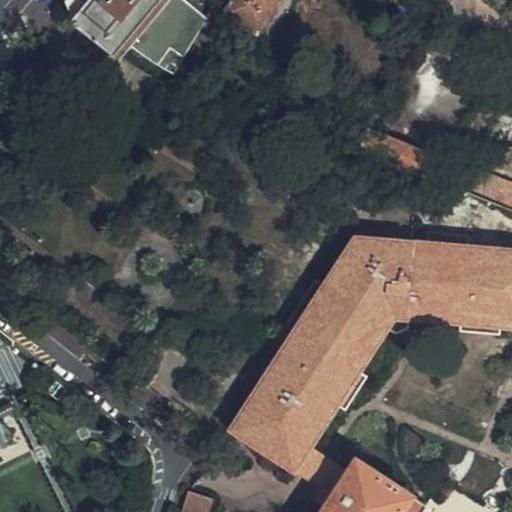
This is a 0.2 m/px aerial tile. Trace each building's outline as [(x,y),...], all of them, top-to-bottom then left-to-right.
[(70,0),(84,28),(119,55),(129,43),(161,66),(176,74),(204,26),(209,18),(186,0),(70,0)] [(281,0),(218,0),(209,18),(204,26),(216,33),(227,14),(261,34),(281,0)] [(426,5),(420,0),(400,0),(411,8),(404,23),(416,28),(426,5)] [(363,151),(511,210),(511,184),(426,148),(424,153),(372,130),(363,151)] [(511,249),(356,237),(325,285),(289,341),(233,430),(296,472),(311,449),(338,408),(338,407),(362,370),(388,330),(396,318),(410,319),(460,323),(501,326),(511,326),(511,249)] [(289,341),(325,285),(317,280),(281,336),(289,341)] [(409,326),(410,319),(396,318),(388,330),(394,333),(409,326)] [(500,336),(501,326),(460,323),(459,333),(500,336)] [(338,407),(338,408),(346,414),(370,376),(362,370),(338,407)] [(311,449),(296,472),(321,488),(315,499),(326,506),(348,473),(311,449)] [(348,473),(326,506),(322,511),(422,511),(427,505),(356,460),(348,473)] [(184,511),(212,511),(216,500),(192,493),(184,511)]
